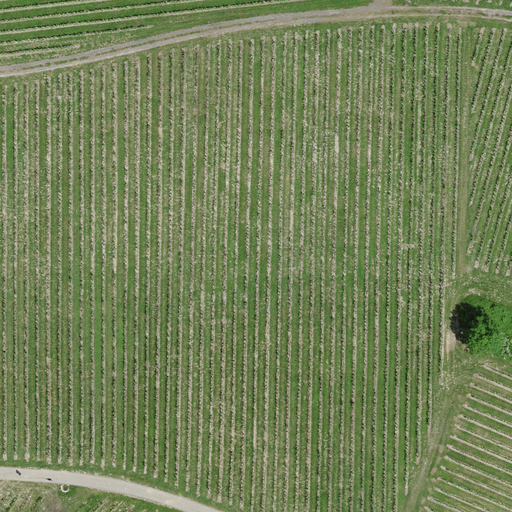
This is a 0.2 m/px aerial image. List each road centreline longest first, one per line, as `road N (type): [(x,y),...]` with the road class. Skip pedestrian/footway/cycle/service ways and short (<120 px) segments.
road 1 (track): [(0,73),(311,16),(511,16)]
road 2 (track): [(0,474),(84,480),(203,511)]
